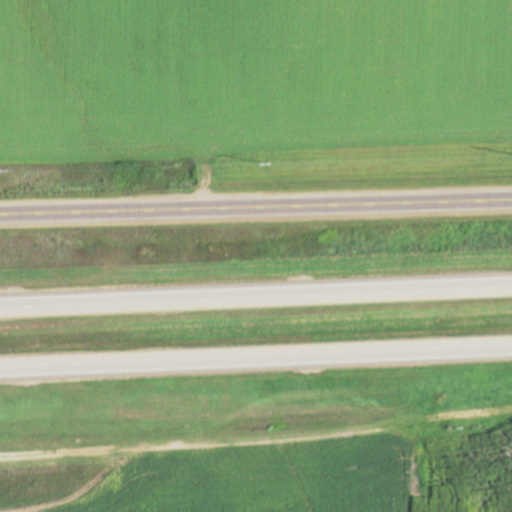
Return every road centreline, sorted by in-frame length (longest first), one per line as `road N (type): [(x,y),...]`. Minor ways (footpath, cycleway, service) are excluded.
road 1 (trunk): [(0,375),(511,351)]
road 2 (trunk): [(511,279),(0,298)]
road 3 (secondary): [(0,219),(511,202)]
